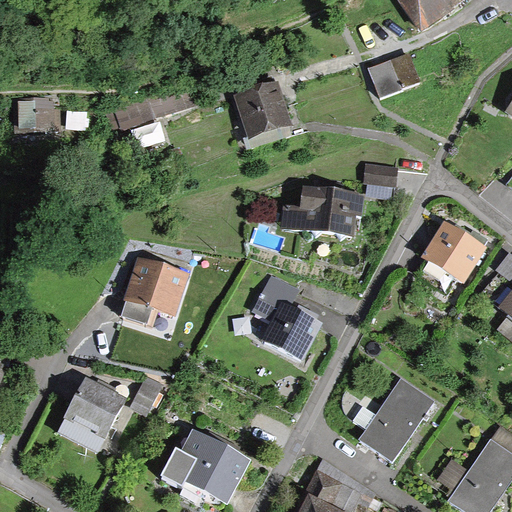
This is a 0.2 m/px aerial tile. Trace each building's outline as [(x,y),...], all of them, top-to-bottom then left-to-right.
[(459,7),(456,3),(460,0),(396,0),(420,34),(459,7)] [(370,68),(382,99),(421,84),(409,53),(370,68)] [(292,124),(278,79),(271,81),(234,94),(248,138),(292,124)] [(113,105),(121,129),(191,105),(187,90),(113,105)] [(14,134),(61,134),(61,110),(53,110),(53,98),(20,98),(20,125),(14,125),(14,134)] [(87,112),(67,111),(65,129),(86,131),(87,112)] [(138,151),(169,144),(165,125),(134,131),(138,151)] [(176,187),(173,157),(157,158),(159,189),(176,187)] [(396,187),(399,167),(367,163),(364,184),(368,185),(367,196),(391,199),(392,186),(396,187)] [(356,215),(362,216),(365,192),(339,190),(303,186),(301,204),(285,203),(282,230),(354,238),(356,215)] [(477,259),(443,234),(413,275),(448,300),(477,259)] [(159,264),(139,257),(124,299),(128,301),(123,315),(151,325),(157,310),(175,316),(190,274),(159,264)] [(511,282),(511,269),(502,263),(488,282),(504,293),(511,282)] [(300,290),(273,276),(256,312),(275,322),(265,342),(301,359),(321,318),(309,313),(293,305),(300,290)] [(511,299),(490,330),(511,345),(511,299)] [(131,408),(147,416),(163,383),(147,376),(131,408)] [(111,390),(86,377),(58,433),(97,453),(126,398),(111,390)] [(431,411),(394,388),(351,456),(387,479),(431,411)] [(229,446),(192,428),(182,449),(177,446),(161,477),(207,500),(210,494),(229,504),(253,459),(229,446)] [(511,438),(500,431),(451,503),(464,511),(490,511),(511,480),(511,438)] [(321,511),(330,492),(313,485),(301,511),(321,511)]
